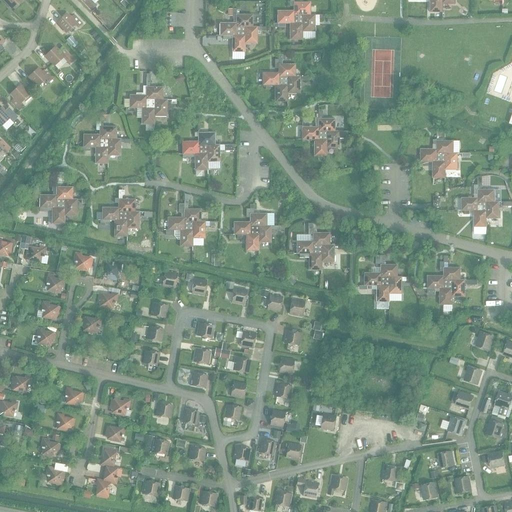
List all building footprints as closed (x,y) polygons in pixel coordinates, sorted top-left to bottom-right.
[(4,0),(12,8),(20,0),(4,0)] [(81,0),(85,3),(91,10),(96,6),(91,0),(81,0)] [(430,0),(430,12),(443,12),(443,4),(442,0),(430,0)] [(293,19),(298,19),(298,15),(309,15),(309,3),(294,3),(293,7),(293,11),(293,19)] [(237,15),(236,10),(236,9),(232,9),(232,19),(236,19),(236,24),(236,23),(236,32),(240,32),(240,28),(252,28),(252,27),(252,15),(237,15)] [(285,24),(289,24),(298,24),(298,19),(293,19),(293,11),(277,11),(277,24),(278,24),(285,24)] [(58,23),(66,32),(74,25),(78,28),(83,24),(74,14),(70,18),(67,14),(58,23)] [(298,15),(298,19),(302,19),(302,32),(314,32),(314,15),(309,15),(298,15)] [(289,24),(289,40),(302,40),(302,32),(302,19),(298,19),(298,24),(289,24)] [(229,39),(232,39),(232,36),(240,36),(240,32),(236,32),(236,23),(236,24),(220,23),(220,36),(223,36),(223,40),(229,40),(229,39)] [(240,28),(240,32),(244,32),(244,44),(256,44),(256,32),(266,32),(266,27),(252,27),(252,28),(240,28)] [(232,36),(232,39),(232,52),(244,52),(244,44),(244,32),(240,32),(240,36),(232,36)] [(71,36),(67,40),(72,46),(77,41),(71,36)] [(46,56),(54,65),(62,58),(69,65),(74,60),(62,47),(58,51),(55,47),(46,56)] [(320,53),(312,53),(312,61),(320,61),(320,53)] [(278,68),(278,73),(279,73),(279,81),(283,81),(283,77),(295,77),(295,65),(282,65),(278,65),(278,60),(275,59),(275,68),(278,68)] [(82,61),(79,64),(84,70),(87,67),(82,61)] [(29,77),(38,87),(46,79),(49,83),(54,78),(45,69),(41,72),(38,69),(29,77)] [(270,86),(274,86),(274,85),(283,85),(283,81),(279,81),(279,73),(278,73),(262,73),(262,86),(265,86),(265,89),(270,89),(270,86)] [(146,91),(145,96),(146,96),(146,104),(150,104),(150,100),(162,100),(162,88),(149,87),(149,83),(150,83),(150,74),(146,74),(146,78),(146,86),(142,86),(142,91),(146,91)] [(175,80),(181,83),(185,78),(179,74),(175,80)] [(283,77),(283,81),(287,81),(287,93),(299,93),(299,80),(302,80),(304,81),(309,81),(309,77),(295,77),(283,77)] [(274,85),(274,86),(274,102),(287,102),(287,93),(287,81),(283,81),(283,85),(274,85)] [(10,101),(19,111),(24,106),(21,102),(29,95),(20,85),(11,94),(14,98),(10,101)] [(137,108),(142,108),(150,108),(150,104),(146,104),(146,96),(145,96),(129,95),(129,108),(125,108),(125,111),(132,112),(135,112),(135,108),(137,108)] [(150,100),(150,104),(154,104),(154,116),(166,116),(166,100),(162,100),(150,100)] [(142,108),(141,124),(154,125),(154,116),(154,104),(150,104),(150,108),(142,108)] [(0,109),(0,125),(1,126),(9,118),(12,122),(16,119),(17,117),(8,108),(5,112),(1,108),(0,109)] [(315,124),(315,128),(318,128),(318,136),(322,136),(322,132),(334,132),(334,120),(321,120),(321,117),(322,117),(322,110),(318,110),(318,115),(318,119),(314,119),(314,123),(315,124)] [(99,130),(99,135),(100,135),(99,143),(104,143),(104,139),(116,139),(116,127),(103,127),(103,122),(104,117),(100,117),(100,122),(96,122),(96,130),(99,130)] [(309,140),(314,140),(322,140),(322,136),(318,136),(318,128),(315,128),(301,128),(301,140),(302,144),(304,144),(309,144),(309,140)] [(198,137),(198,141),(199,150),(203,150),(203,145),(214,145),(214,133),(198,133),(198,132),(194,132),(194,137),(198,137)] [(322,132),(322,136),(326,136),(326,148),(338,148),(338,135),(342,135),(343,136),(348,136),(352,136),(352,132),(348,132),(343,132),(338,132),(334,132),(322,132)] [(91,148),(95,148),(96,147),(104,147),(104,143),(99,143),(100,135),(99,135),(83,135),(83,147),(81,147),(81,151),(86,151),(91,151),(91,148)] [(314,140),(314,156),(326,156),(326,148),(326,136),(322,136),(322,140),(314,140)] [(104,139),(104,143),(108,144),(108,156),(120,156),(120,143),(125,143),(129,143),(129,139),(116,139),(104,139)] [(0,152),(2,150),(5,154),(10,149),(1,140),(0,141),(0,152)] [(436,145),(436,150),(436,158),(441,158),(441,154),(453,154),(453,153),(453,141),(436,141),(436,140),(433,140),(433,145),(436,145)] [(15,147),(20,152),(25,146),(20,141),(15,147)] [(190,158),(195,158),(195,154),(203,154),(203,150),(199,150),(198,141),(182,142),(182,155),(182,158),(185,158),(190,158)] [(96,147),(95,148),(95,164),(108,164),(108,156),(108,144),(104,143),(104,147),(96,147)] [(203,145),(203,150),(207,150),(207,162),(219,161),(219,145),(214,145),(203,145)] [(15,149),(11,153),(17,159),(21,156),(15,149)] [(195,154),(195,158),(195,170),(208,170),(207,162),(207,150),(203,150),(203,154),(195,154)] [(428,162),(433,162),(441,162),(441,158),(436,158),(436,150),(420,150),(420,162),(420,166),(428,166),(428,162)] [(441,154),(441,158),(445,158),(445,170),(457,170),(457,153),(453,153),(453,154),(441,154)] [(433,162),(432,178),(445,178),(445,170),(445,158),(441,158),(441,162),(433,162)] [(478,194),(477,199),(478,199),(478,207),(482,207),(482,203),(494,203),(494,202),(494,190),(481,190),(481,188),(482,188),(482,177),(478,177),(478,181),(478,185),(474,185),(474,189),(474,194),(478,194)] [(56,191),(56,195),(56,204),(60,204),(60,200),(72,200),(72,187),(56,187),(56,186),(52,186),(52,191),(56,191)] [(184,204),(179,204),(179,213),(181,214),(184,214),(184,218),(184,226),(188,226),(188,222),(200,222),(200,210),(187,210),(187,206),(188,205),(188,200),(190,198),(190,195),(184,193),(184,200),(184,204)] [(49,211),(52,211),(52,208),(60,208),(60,204),(56,204),(56,195),(40,195),(40,208),(40,212),(49,212),(49,211)] [(118,203),(118,208),(118,216),(123,216),(123,212),(134,212),(134,200),(118,200),(118,199),(114,199),(114,203),(118,203)] [(469,211),(474,211),(482,211),(482,207),(478,207),(478,199),(477,199),(462,199),(462,211),(464,211),(464,215),(469,215),(469,211)] [(60,200),(60,204),(64,204),(64,216),(77,216),(77,200),(72,200),(60,200)] [(482,203),(482,207),(486,207),(486,219),(498,219),(499,203),(494,202),(494,203),(482,203)] [(52,208),(52,211),(52,224),(64,224),(64,216),(64,204),(60,204),(60,208),(52,208)] [(250,218),(250,223),(250,230),(254,231),(254,227),(266,227),(266,226),(266,214),(253,214),(254,209),(254,205),(250,205),(250,209),(246,209),(246,213),(246,218),(250,218)] [(474,211),(474,227),(486,227),(486,219),(486,207),(482,207),(482,211),(474,211)] [(110,221),(114,221),(114,220),(123,221),(123,216),(118,216),(118,208),(102,208),(102,220),(100,220),(102,220),(102,221),(110,221)] [(123,212),(123,216),(127,216),(126,229),(127,229),(139,229),(139,212),(134,212),(123,212)] [(114,220),(114,221),(114,237),(127,237),(127,229),(126,229),(127,216),(123,216),(123,221),(114,220)] [(174,231),(180,231),(180,230),(188,231),(188,226),(184,226),(184,218),(168,218),(168,230),(166,230),(166,235),(174,236),(174,231)] [(188,222),(188,226),(192,226),(192,238),(204,239),(204,222),(200,222),(188,222)] [(250,223),(234,223),(234,235),(237,235),(241,235),(246,235),(254,235),(254,231),(250,230),(250,223)] [(180,230),(180,231),(180,247),(192,247),(192,238),(192,226),(188,226),(188,231),(180,230)] [(254,227),(254,231),(258,231),(258,243),(270,243),(270,230),(273,230),(273,231),(275,231),(284,231),(284,227),(280,226),(275,227),(270,226),(266,226),(266,227),(254,227)] [(246,235),(246,251),(258,251),(258,243),(258,231),(254,231),(254,235),(246,235)] [(312,237),(312,242),(313,250),(317,250),(317,246),(328,246),(329,233),(312,233),(312,232),(309,232),(309,237),(312,237)] [(20,243),(30,245),(31,239),(32,238),(22,236),(20,243)] [(0,255),(4,256),(5,253),(10,254),(12,245),(0,242),(1,240),(0,240),(0,255)] [(304,254),(309,254),(317,254),(317,250),(313,250),(312,242),(296,242),(296,254),(299,254),(299,258),(304,258),(304,254)] [(317,246),(317,250),(321,250),(321,262),(333,262),(333,249),(336,249),(338,250),(342,250),(342,246),(338,246),(333,246),(328,246),(317,246)] [(32,257),(31,261),(40,262),(41,257),(44,258),(44,256),(45,248),(40,247),(39,250),(28,247),(26,256),(32,257)] [(309,254),(309,270),(321,270),(321,262),(321,250),(317,250),(317,254),(309,254)] [(76,264),(75,269),(84,271),(84,267),(90,268),(92,260),(80,257),(81,255),(75,254),(74,261),(73,261),(73,263),(76,264)] [(104,273),(108,273),(107,279),(115,280),(117,269),(120,270),(121,264),(111,262),(111,265),(106,264),(104,273)] [(380,265),(380,273),(380,282),(384,282),(384,277),(396,278),(396,277),(396,265),(380,265)] [(444,272),(443,277),(444,277),(444,285),(448,285),(448,281),(460,281),(460,269),(444,268),(444,267),(440,267),(440,272),(444,272)] [(162,287),(175,289),(177,274),(165,272),(162,287)] [(371,286),(376,286),(384,286),(384,282),(380,282),(380,273),(363,273),(363,286),(366,286),(366,290),(371,290),(371,286)] [(53,279),(53,277),(47,276),(46,283),(45,285),(48,286),(47,291),(56,292),(57,289),(62,290),(64,281),(53,279)] [(384,277),(384,282),(388,282),(388,294),(401,294),(401,277),(396,277),(396,278),(384,277)] [(435,289),(440,289),(448,289),(448,285),(444,285),(444,277),(443,277),(427,277),(427,289),(435,289)] [(192,294),(204,296),(207,281),(194,279),(192,294)] [(448,281),(448,285),(452,285),(452,297),(464,297),(464,284),(467,284),(467,285),(469,285),(474,285),(479,285),(479,281),(469,281),(464,281),(460,281),(448,281)] [(227,282),(225,288),(233,290),(234,283),(227,282)] [(376,286),(376,302),(388,302),(388,294),(388,282),(384,282),(384,286),(376,286)] [(440,289),(440,305),(452,306),(452,297),(452,285),(448,285),(448,289),(440,289)] [(232,303),(244,305),(247,291),(234,288),(232,303)] [(103,308),(112,309),(113,304),(115,304),(116,302),(117,295),(111,294),(111,296),(99,295),(98,304),(103,305),(103,308)] [(267,310),(279,312),(282,298),(270,295),(267,310)] [(289,315),(302,317),(305,302),(292,300),(289,315)] [(40,312),(43,312),(43,317),(51,319),(52,316),(57,317),(59,308),(48,306),(48,304),(42,303),(41,310),(41,309),(40,312)] [(151,316),(166,319),(168,306),(153,303),(151,316)] [(87,328),(87,331),(96,333),(97,328),(99,328),(100,326),(99,326),(100,319),(95,318),(95,320),(83,318),(82,327),(87,328)] [(313,329),(320,331),(321,324),(314,322),(313,329)] [(197,336),(212,339),(214,326),(199,323),(197,336)] [(147,340),(162,342),(164,329),(149,327),(147,340)] [(54,334),(43,332),(43,330),(37,329),(36,337),(36,338),(39,339),(38,344),(47,345),(47,342),(53,343),(54,334)] [(240,346),(253,349),(255,334),(243,331),(240,346)] [(284,344),(299,346),(301,333),(286,331),(284,344)] [(315,331),(313,339),(321,340),(323,333),(320,332),(315,331)] [(130,342),(138,343),(139,335),(131,333),(130,342)] [(476,347),(489,351),(494,337),(481,333),(476,347)] [(503,355),(511,357),(511,343),(508,342),(503,355)] [(121,349),(115,352),(119,360),(125,356),(121,349)] [(194,362),(208,364),(210,352),(196,349),(194,362)] [(221,350),(220,357),(226,359),(228,351),(227,351),(221,350)] [(143,364),(157,366),(160,353),(145,351),(143,364)] [(452,357),(450,363),(457,365),(459,359),(452,357)] [(236,358),(234,371),(248,373),(250,361),(236,358)] [(279,373),(291,375),(294,360),(281,358),(279,373)] [(464,381),(477,385),(481,371),(469,367),(464,381)] [(190,386),(205,388),(207,376),(193,373),(190,386)] [(29,386),(30,378),(25,377),(24,380),(13,378),(12,387),(17,388),(16,391),(25,392),(26,387),(29,388),(29,386)] [(84,383),(87,391),(93,389),(89,381),(84,383)] [(231,397),(243,399),(246,384),(234,382),(231,397)] [(275,397),(289,399),(292,387),(277,384),(275,397)] [(64,398),(67,398),(66,403),(75,405),(75,402),(81,403),(83,394),(71,392),(72,390),(66,388),(65,396),(64,396),(64,398)] [(455,405),(469,410),(473,397),(459,392),(455,405)] [(511,396),(499,392),(495,405),(501,407),(499,415),(506,417),(511,398),(511,396)] [(128,409),(129,401),(123,400),(123,402),(112,400),(110,409),(116,410),(115,413),(124,415),(125,410),(128,411),(128,409)] [(0,411),(4,412),(3,415),(12,417),(13,412),(16,412),(16,411),(16,410),(17,403),(12,402),(11,404),(0,402),(0,411)] [(156,416),(170,419),(173,406),(158,403),(156,416)] [(227,405),(225,418),(231,419),(239,420),(242,408),(227,405)] [(182,423),(197,425),(199,412),(184,410),(182,423)] [(270,425),(283,427),(285,413),(272,410),(270,425)] [(58,424),(57,429),(66,431),(67,427),(72,428),(74,420),(62,418),(63,415),(57,414),(56,421),(55,424),(58,424)] [(320,429),(333,431),(335,416),(323,414),(320,429)] [(418,414),(416,420),(423,422),(425,416),(418,414)] [(442,420),(440,428),(448,431),(460,435),(465,422),(452,417),(451,423),(442,420)] [(486,435),(499,439),(503,425),(491,421),(486,435)] [(287,423),(286,431),(298,433),(300,424),(293,423),(292,424),(287,423)] [(105,436),(111,437),(110,440),(119,442),(120,437),(123,437),(123,435),(124,428),(118,427),(118,429),(107,427),(105,436)] [(24,436),(31,437),(32,431),(25,429),(24,436)] [(135,434),(134,440),(139,441),(142,442),(143,435),(141,435),(135,434)] [(40,449),(43,449),(43,454),(51,456),(52,453),(57,454),(59,445),(48,443),(48,440),(42,439),(41,447),(40,449)] [(177,439),(176,446),(184,448),(185,441),(177,439)] [(152,452),(167,455),(169,442),(154,440),(152,452)] [(259,453),(273,455),(276,443),(261,440),(259,453)] [(286,458),(298,460),(301,446),(288,443),(286,458)] [(189,459),(204,462),(206,449),(191,446),(189,459)] [(233,459),(248,461),(250,449),(236,446),(233,459)] [(100,465),(106,466),(112,467),(113,467),(113,466),(112,466),(115,451),(105,449),(103,460),(101,459),(100,465)] [(438,454),(441,468),(454,466),(451,452),(438,454)] [(489,462),(491,468),(505,465),(502,452),(488,455),(489,462)] [(106,466),(103,481),(110,483),(109,483),(115,484),(116,478),(117,478),(117,477),(115,476),(115,474),(111,473),(112,468),(113,468),(113,467),(112,467),(106,466)] [(383,479),(397,481),(399,468),(385,466),(383,479)] [(52,471),(53,468),(47,467),(46,477),(48,477),(47,482),(56,484),(57,481),(62,482),(64,473),(52,471)] [(15,476),(14,485),(24,486),(25,478),(15,476)] [(332,476),(330,488),(345,491),(347,478),(332,476)] [(455,479),(458,493),(471,491),(468,477),(455,479)] [(103,481),(97,480),(96,486),(98,486),(96,496),(107,498),(109,483),(110,483),(103,481)] [(143,494),(158,496),(160,484),(145,481),(143,494)] [(304,486),(303,496),(316,498),(318,483),(306,481),(305,481),(304,486)] [(421,486),(424,500),(437,497),(434,483),(421,486)] [(173,499),(187,502),(189,492),(190,489),(175,486),(173,499)] [(275,502),(274,504),(289,507),(291,494),(277,491),(275,502)] [(200,504),(215,507),(217,494),(203,492),(200,504)] [(247,510),(261,511),(264,499),(249,497),(247,510)] [(370,511),(385,511),(387,503),(372,500),(370,511)]
